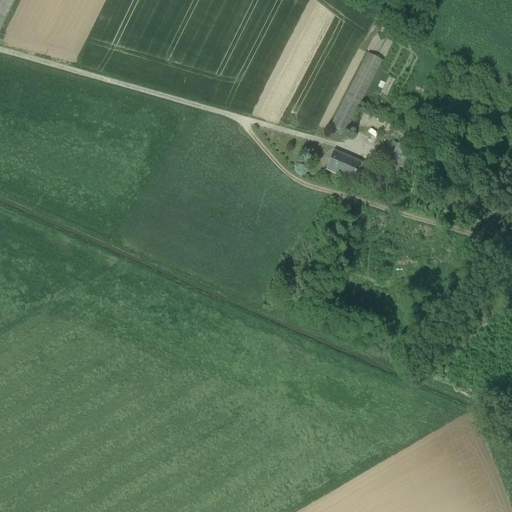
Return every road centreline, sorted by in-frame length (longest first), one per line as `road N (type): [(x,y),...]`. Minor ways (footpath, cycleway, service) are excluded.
road 1 (track): [(511,246),(295,182),(235,118)]
road 2 (track): [(235,118),(0,49)]
road 3 (track): [(356,149),(235,118)]
